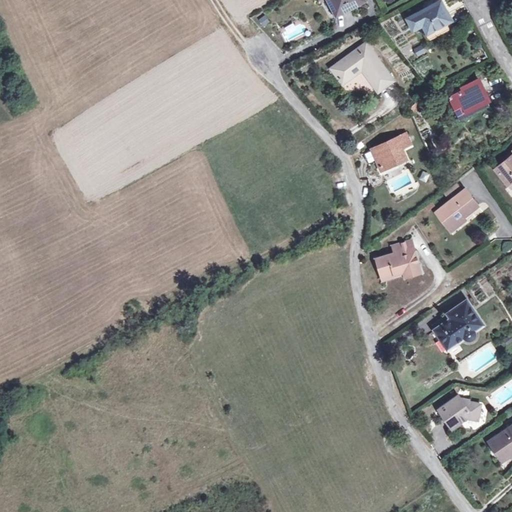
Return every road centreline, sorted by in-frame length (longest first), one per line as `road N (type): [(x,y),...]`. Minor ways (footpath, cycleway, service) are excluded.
road 1 (residential): [(250,51),(345,162),(358,207),(356,277),(371,334),(404,404),(475,511)]
road 2 (track): [(358,207),(0,391)]
